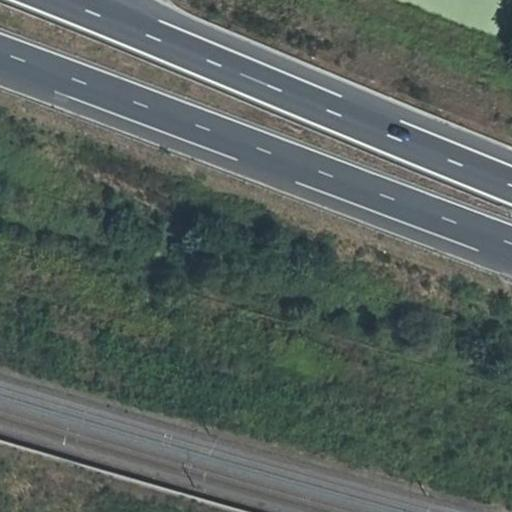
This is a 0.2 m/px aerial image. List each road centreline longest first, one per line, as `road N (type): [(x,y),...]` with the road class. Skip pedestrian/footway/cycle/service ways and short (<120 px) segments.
road 1 (motorway): [(0,53),(511,245)]
road 2 (motorway): [(511,182),(62,0)]
